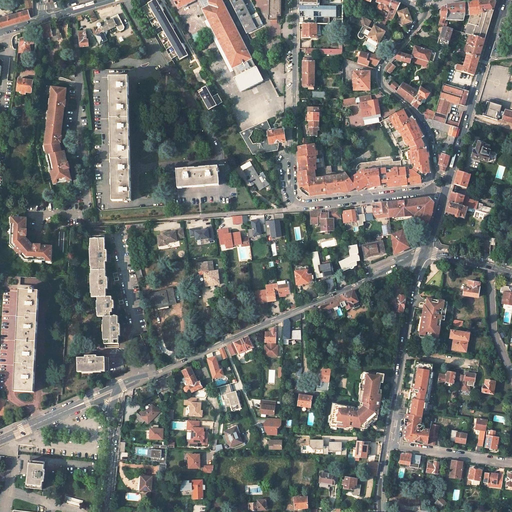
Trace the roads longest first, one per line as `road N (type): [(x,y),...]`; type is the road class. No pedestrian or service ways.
road 1 (tertiary): [(425,251),(137,377)]
road 2 (unclassified): [(426,0),(424,17),(380,75),(421,125),(434,174)]
road 3 (secondary): [(386,443),(425,251)]
road 4 (residential): [(295,0),(291,157)]
road 5 (residential): [(432,191),(297,204)]
road 6 (secondary): [(449,178),(488,49)]
road 7 (residential): [(386,443),(511,462)]
